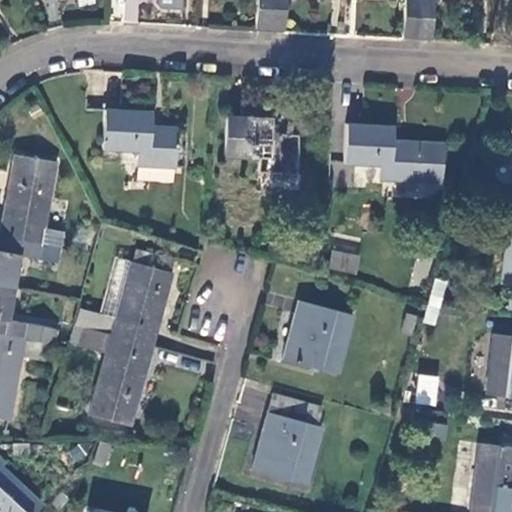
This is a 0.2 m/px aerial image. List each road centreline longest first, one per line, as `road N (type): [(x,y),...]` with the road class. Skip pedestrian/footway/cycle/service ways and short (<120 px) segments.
road 1 (residential): [(0,77),(37,57),(109,44),(511,70)]
road 2 (residential): [(188,511),(242,306)]
